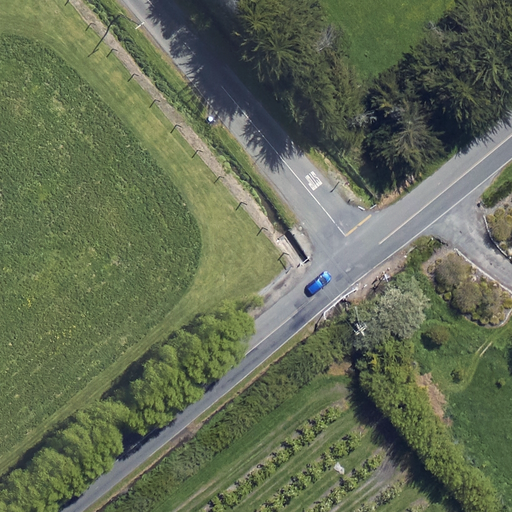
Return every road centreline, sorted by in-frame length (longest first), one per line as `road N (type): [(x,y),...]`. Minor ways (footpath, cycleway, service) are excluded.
road 1 (unclassified): [(362,257),(50,511)]
road 2 (unclassified): [(148,0),(362,257)]
road 3 (unclassified): [(511,133),(362,257)]
